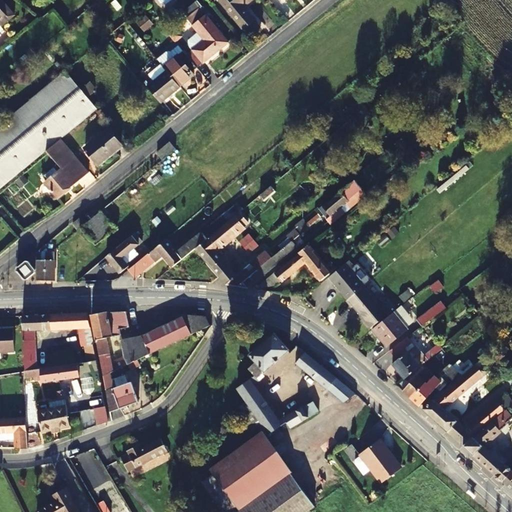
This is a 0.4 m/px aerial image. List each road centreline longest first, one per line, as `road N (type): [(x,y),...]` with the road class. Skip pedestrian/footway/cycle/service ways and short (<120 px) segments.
road 1 (residential): [(0,268),(327,0)]
road 2 (secondary): [(230,300),(270,308),(322,338),(511,511)]
road 3 (residential): [(230,300),(193,373),(162,409),(58,452),(0,460)]
road 4 (secondary): [(0,298),(230,300)]
